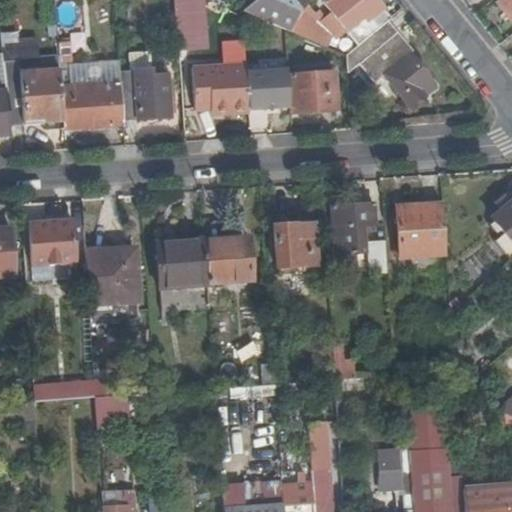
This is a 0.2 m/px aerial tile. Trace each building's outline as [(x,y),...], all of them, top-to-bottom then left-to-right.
[(175,0),(178,28),(188,27),(187,0),(175,0)] [(220,0),(219,0),(201,0),(199,6),(215,12),(220,0)] [(243,11),(291,31),(300,11),(305,6),(308,3),(305,0),(254,0),(242,10),(243,11)] [(359,46),(389,21),(391,19),(376,0),(326,0),(324,2),(333,13),(320,23),(305,6),(300,11),(291,31),(327,47),(329,41),(335,44),(338,39),(347,32),(359,46)] [(511,0),(497,0),(495,2),(511,21),(511,0)] [(56,6),(60,26),(74,23),(70,3),(56,6)] [(347,56),(348,74),(360,65),(373,82),(384,74),(411,108),(437,87),(410,54),(412,52),(389,21),(359,46),(347,56)] [(122,83),(124,120),(171,117),(170,106),(175,105),(174,78),(169,78),(168,74),(153,75),(152,55),(129,57),(130,72),(121,73),(122,83)] [(64,128),(61,86),(59,57),(38,58),(39,71),(20,73),(20,61),(3,63),(5,92),(0,92),(0,132),(12,132),(11,126),(9,111),(23,110),(24,125),(43,124),(43,121),(47,121),(47,128),(64,128)] [(222,116),(250,115),(248,74),(247,64),(193,68),(196,112),(211,111),(222,111),(222,116)] [(287,72),(248,74),(250,115),(289,112),(287,72)] [(295,110),(337,107),(335,73),(293,76),(295,110)] [(64,129),(125,125),(124,120),(122,83),(61,86),(64,128),(64,129)] [(9,111),(11,126),(24,125),(23,110),(9,111)] [(511,244),(511,202),(492,219),(511,244)] [(374,204),(333,206),(335,256),(364,254),(363,233),(369,233),(369,226),(375,226),(374,204)] [(429,206),(384,209),(386,240),(387,259),(432,256),(429,206)] [(33,266),(76,264),(73,220),(29,223),(32,266),(33,266)] [(315,222),(296,223),(297,231),(315,230),(315,222)] [(297,231),(296,223),(274,225),(277,267),(317,265),(315,230),(297,231)] [(12,229),(0,229),(0,277),(15,276),(12,229)] [(205,241),(208,283),(251,280),(249,237),(205,241)] [(371,273),(388,272),(387,259),(386,240),(369,241),(371,273)] [(159,287),(208,283),(205,241),(156,244),(159,287)] [(85,254),(89,301),(137,298),(134,250),(85,254)] [(76,277),(76,264),(33,266),(34,281),(76,277)] [(511,281),(511,271),(509,268),(488,285),(496,294),(511,281)] [(455,299),(449,304),(450,316),(461,307),(455,299)] [(333,350),(335,382),(353,380),(351,362),(342,363),(341,350),(333,350)] [(410,377),(418,376),(417,363),(393,364),(394,378),(395,378),(410,377)] [(262,365),(263,386),(275,386),(274,365),(262,365)] [(454,365),(454,374),(455,387),(465,386),(465,365),(454,365)] [(443,391),(442,375),(418,376),(410,377),(411,390),(411,393),(443,391)] [(133,391),(152,389),(151,377),(132,378),(133,391)] [(443,433),(441,394),(403,396),(403,390),(411,390),(410,377),(395,378),(397,408),(411,408),(412,436),(416,511),(463,511),(462,491),(459,447),(451,448),(451,433),(443,433)] [(35,383),(36,402),(95,398),(94,379),(35,383)] [(353,380),(335,382),(336,393),(365,391),(364,380),(353,380)] [(275,386),(276,394),(294,393),(293,384),(275,386)] [(155,394),(96,397),(97,413),(156,409),(155,394)] [(0,423),(37,421),(36,402),(0,404),(0,423)] [(403,489),(404,511),(416,511),(412,436),(403,436),(404,453),(400,453),(402,474),(403,489)] [(395,489),(403,489),(402,474),(379,476),(380,490),(395,489)] [(313,500),(312,482),(302,482),(302,486),(303,506),(295,506),(294,511),(311,511),(311,500),(313,500)] [(325,511),(324,482),(312,482),(313,500),(313,511),(325,511)] [(283,511),(282,487),(282,483),(222,487),(224,511),(283,511)] [(302,486),(282,487),(283,511),(294,511),(295,506),(303,506),(302,486)] [(511,511),(511,488),(462,491),(463,511),(511,511)] [(397,507),(395,489),(380,490),(375,491),(376,509),(397,507)] [(163,511),(163,500),(147,501),(147,511),(163,511)]
